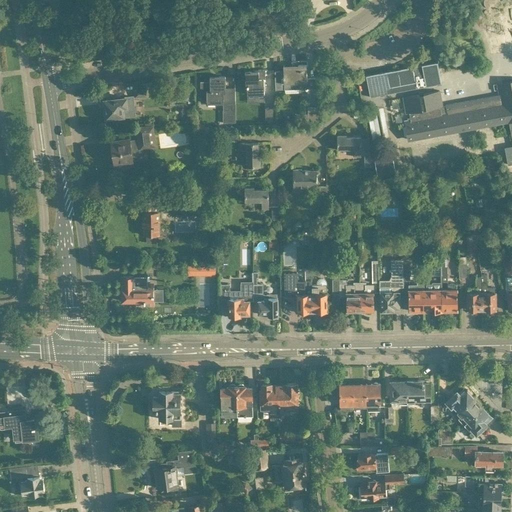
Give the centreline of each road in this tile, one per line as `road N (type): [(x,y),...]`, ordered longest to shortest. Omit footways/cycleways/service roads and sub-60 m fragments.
road 1 (unclassified): [(48,81),(333,37)]
road 2 (secondary): [(90,351),(314,348)]
road 3 (secondary): [(314,348),(511,346)]
road 4 (unclassified): [(333,511),(314,348)]
road 5 (tertiary): [(90,351),(79,231),(66,191)]
road 6 (tertiary): [(66,191),(74,350)]
road 7 (unclassified): [(283,147),(330,126),(346,58)]
